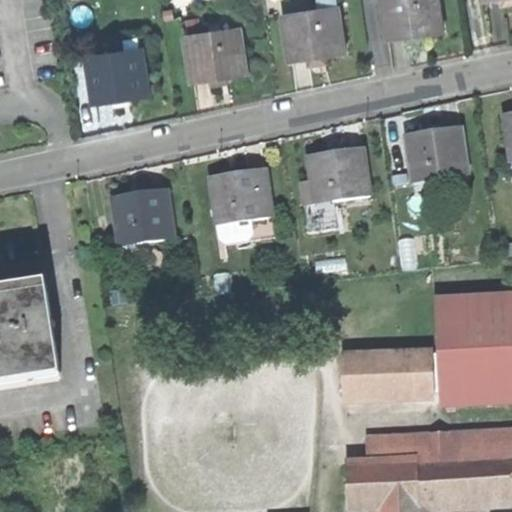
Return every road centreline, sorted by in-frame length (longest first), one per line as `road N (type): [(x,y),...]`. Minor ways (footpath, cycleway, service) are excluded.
road 1 (residential): [(511,67),(0,177)]
road 2 (unknown): [(11,0),(19,42),(68,162)]
